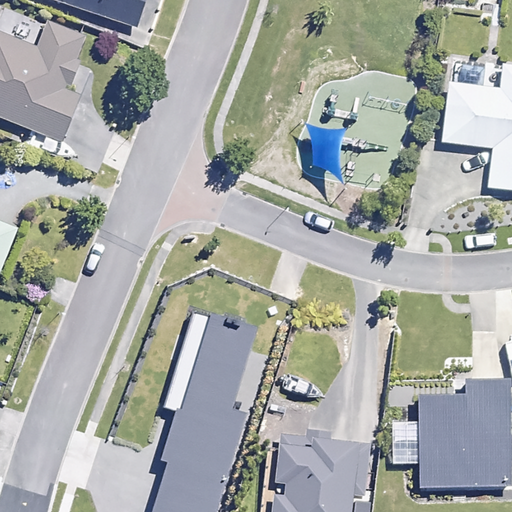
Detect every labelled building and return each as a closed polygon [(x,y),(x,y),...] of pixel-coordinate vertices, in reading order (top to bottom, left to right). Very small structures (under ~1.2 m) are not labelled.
[(50,0),(136,29),(145,0),(50,0)] [(87,38),(48,23),(38,48),(0,33),(0,116),(61,140),(79,94),(67,89),(87,38)] [(511,66),(502,66),(499,88),(446,82),(440,142),(492,148),(488,187),(511,190),(511,66)] [(394,194),(411,82),(369,76),(368,83),(317,76),(309,127),(320,128),(312,182),(394,194)] [(0,268),(16,228),(0,221),(0,268)] [(256,327),(209,313),(181,409),(176,407),(161,460),(167,461),(151,511),(215,511),(245,414),(231,410),(256,327)] [(511,486),(509,378),(461,379),(461,393),(435,394),(435,385),(391,386),(392,463),(419,463),(419,487),(511,486)] [(349,511),(351,497),(369,498),(373,450),(356,448),(357,442),(279,435),(274,484),(284,485),(283,493),(273,492),(270,511),(349,511)]
